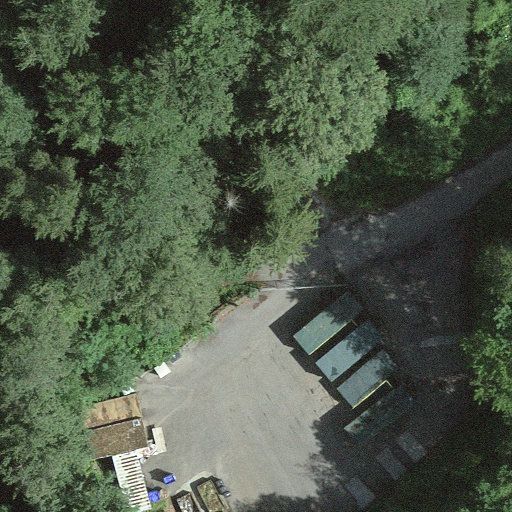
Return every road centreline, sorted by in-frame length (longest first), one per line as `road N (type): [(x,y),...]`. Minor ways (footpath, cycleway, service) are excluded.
road 1 (track): [(0,297),(207,271),(369,233)]
road 2 (track): [(235,0),(321,246)]
road 3 (residential): [(511,159),(369,233)]
